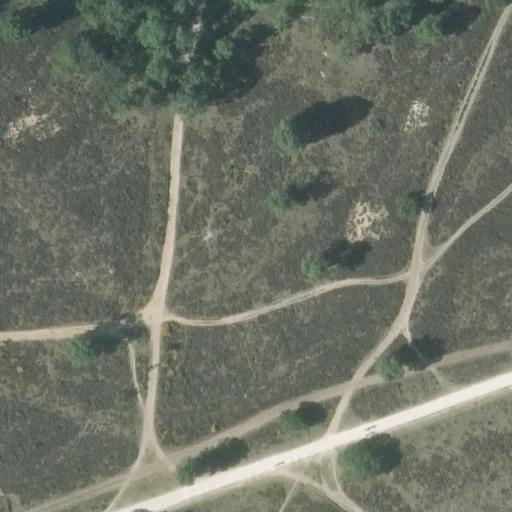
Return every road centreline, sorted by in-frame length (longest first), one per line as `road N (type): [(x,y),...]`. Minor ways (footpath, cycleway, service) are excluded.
road 1 (unknown): [(35,511),(352,386),(511,346)]
road 2 (track): [(320,446),(347,393),(403,322),(423,210),(511,1)]
road 3 (track): [(0,335),(111,332),(148,321)]
